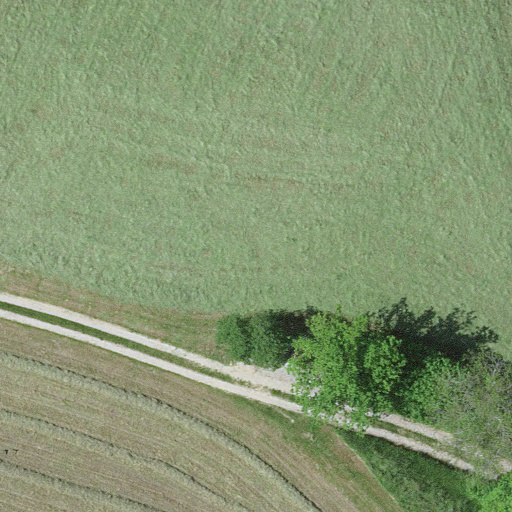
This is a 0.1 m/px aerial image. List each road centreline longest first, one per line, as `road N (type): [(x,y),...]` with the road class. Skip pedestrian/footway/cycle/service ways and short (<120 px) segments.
road 1 (track): [(511,482),(458,453),(0,305)]
road 2 (track): [(258,390),(380,511)]
